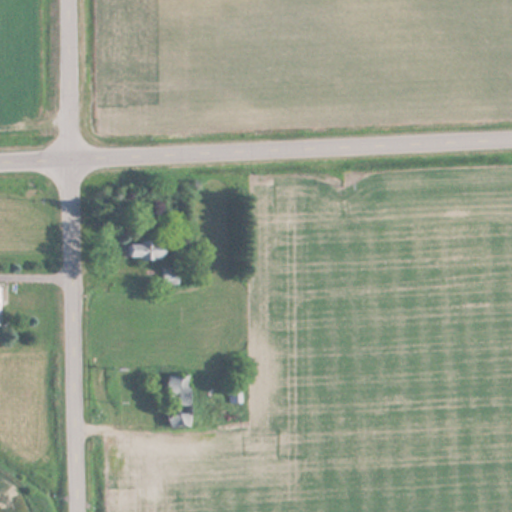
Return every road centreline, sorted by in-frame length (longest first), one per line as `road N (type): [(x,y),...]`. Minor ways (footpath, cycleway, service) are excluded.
road 1 (residential): [(0,159),(511,137)]
road 2 (residential): [(78,511),(70,0)]
